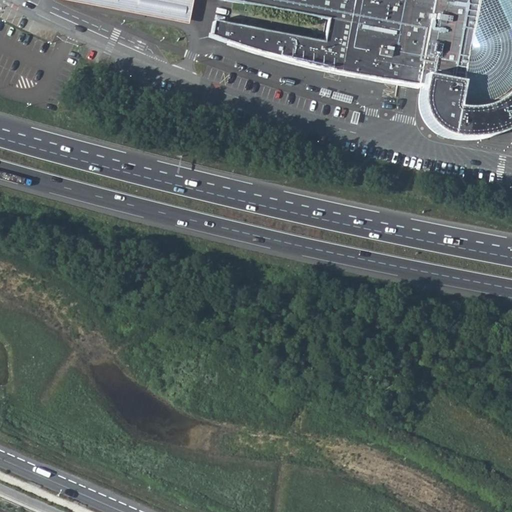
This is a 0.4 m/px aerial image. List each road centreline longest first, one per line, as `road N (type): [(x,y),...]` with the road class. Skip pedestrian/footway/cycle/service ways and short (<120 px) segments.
road 1 (unclassified): [(511,164),(289,114),(181,77),(9,0)]
road 2 (trunk): [(511,256),(338,223),(0,137)]
road 3 (trunk): [(0,169),(312,248),(511,288)]
road 4 (secondary): [(0,458),(123,511)]
